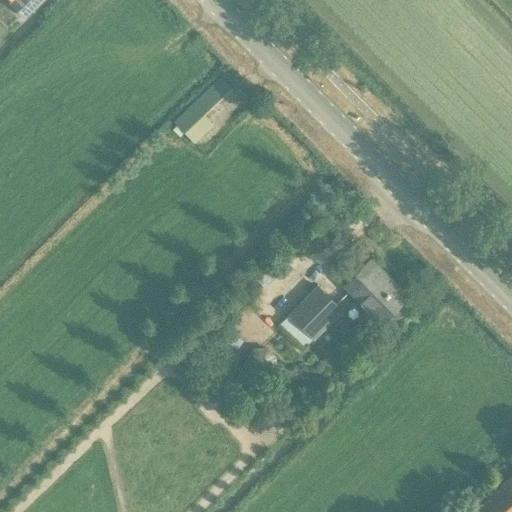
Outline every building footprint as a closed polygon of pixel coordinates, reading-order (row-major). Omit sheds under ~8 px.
[(10,0),(11,1),(8,4),(23,18),(41,0),(10,0)] [(205,117),(186,135),(195,145),(214,127),(205,117)] [(405,303),(403,300),(406,297),(370,260),(344,286),(367,309),(358,318),(372,331),(388,315),(391,317),(395,318),(400,316),(404,312),(405,308),(405,303)] [(279,325),(303,349),(341,309),(317,286),(279,325)] [(511,511),(511,472),(472,511),(511,511)]
